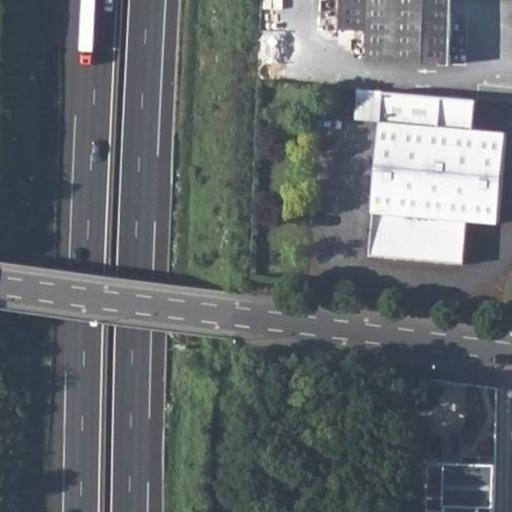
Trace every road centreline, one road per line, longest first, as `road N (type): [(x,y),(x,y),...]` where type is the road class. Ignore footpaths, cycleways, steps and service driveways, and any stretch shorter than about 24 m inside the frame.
road 1 (residential): [(0,284),(511,350)]
road 2 (motorway): [(129,511),(147,0)]
road 3 (motorway): [(95,3),(80,511)]
